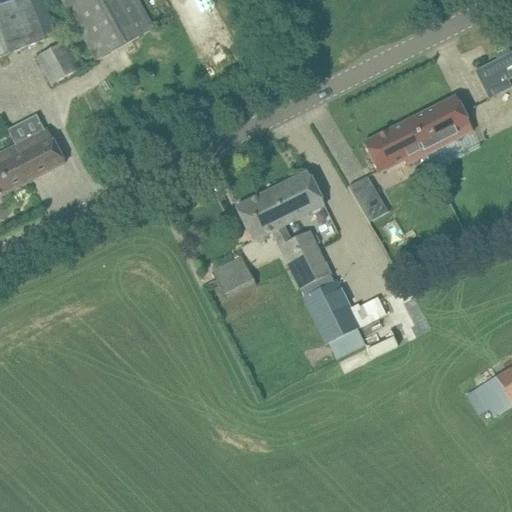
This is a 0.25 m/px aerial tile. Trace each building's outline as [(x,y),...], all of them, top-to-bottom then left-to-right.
[(5,0),(0,2),(0,56),(43,39),(56,34),(42,0),(5,0)] [(152,30),(143,13),(135,0),(62,0),(96,61),(152,30)] [(79,71),(69,54),(62,42),(35,57),(51,86),(79,71)] [(511,49),(473,69),(488,99),(511,87),(511,80),(506,69),(511,65),(511,49)] [(364,145),(378,172),(378,174),(399,163),(402,168),(471,133),(454,99),(364,145)] [(0,197),(64,165),(47,131),(0,154),(0,197)] [(273,232),(283,228),(324,207),(307,173),(235,209),(252,243),(273,232)] [(387,213),(379,198),(360,209),(368,224),(387,213)] [(304,289),(319,281),(330,276),(309,233),(290,242),(283,228),(273,232),(302,290),(304,289)] [(257,269),(249,273),(241,258),(212,273),(228,302),(256,286),(253,281),(261,277),(257,269)] [(319,281),(304,289),(308,296),(301,299),(325,346),(328,345),(336,361),(365,347),(357,331),(359,329),(336,282),(322,289),(319,281)] [(511,407),(511,367),(466,396),(478,417),(489,411),(494,419),(511,407)]
